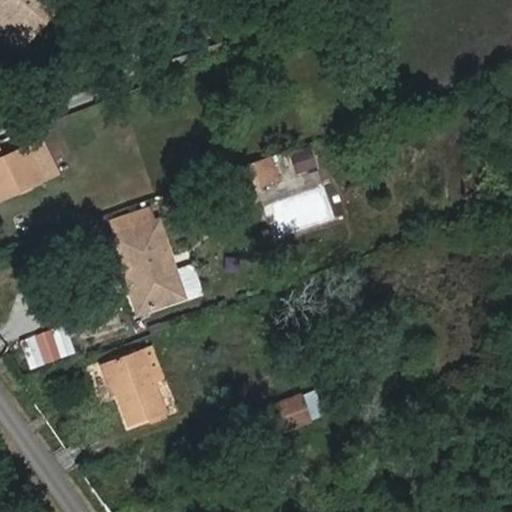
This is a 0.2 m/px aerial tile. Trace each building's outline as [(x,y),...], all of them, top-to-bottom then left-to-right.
[(0,0),(0,30),(3,33),(34,0),(0,0)] [(291,174),(313,167),(306,145),(283,153),(291,174)] [(0,199),(39,182),(25,151),(3,161),(0,153),(0,199)] [(248,161),(216,172),(226,197),(257,186),(248,161)] [(276,238),(333,216),(321,185),(264,206),(276,238)] [(108,234),(121,274),(128,292),(133,311),(180,295),(171,269),(154,217),(108,234)] [(185,264),(171,269),(180,295),(194,290),(196,285),(190,266),(185,264)] [(114,276),(120,294),(128,292),(121,274),(114,276)] [(61,326),(47,332),(59,360),(72,353),(61,326)] [(30,339),(16,345),(28,373),(43,367),(30,339)] [(146,341),(137,345),(146,364),(154,360),(146,341)] [(101,361),(114,393),(128,425),(165,410),(151,377),(161,373),(154,360),(146,364),(137,345),(101,361)] [(106,397),(114,393),(101,361),(92,365),(106,397)] [(324,400),(312,377),(299,384),(309,406),(324,400)] [(274,424),(305,408),(295,386),(263,401),(274,424)]
